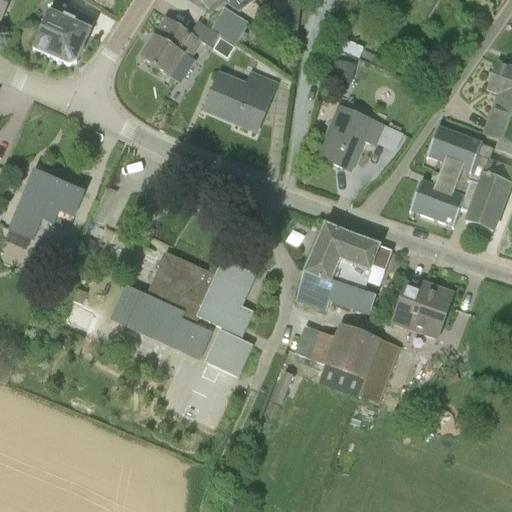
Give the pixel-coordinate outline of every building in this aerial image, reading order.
[(0,0),(0,22),(1,23),(10,0),(0,0)] [(69,67),(76,65),(94,23),(63,9),(65,5),(55,0),(33,52),(69,67)] [(210,15),(230,0),(197,0),(206,12),(207,11),(210,15)] [(296,38),(300,0),(288,0),(284,37),(296,38)] [(224,9),(210,31),(218,36),(234,47),(249,25),(225,10),(224,9)] [(166,20),(153,41),(192,65),(193,63),(190,60),(201,43),(210,49),(218,36),(210,31),(197,23),(190,36),(166,20)] [(213,52),(227,61),(234,50),(220,40),(213,52)] [(179,85),(192,65),(153,41),(140,61),(179,85)] [(362,51),(359,59),(371,64),(374,56),(362,51)] [(350,85),(355,68),(335,62),(330,79),(350,85)] [(484,137),(501,143),(511,146),(511,70),(497,65),(487,92),(503,98),(500,106),(495,105),(484,137)] [(255,133),(275,85),(251,75),(246,88),(219,77),(205,113),(255,133)] [(374,147),(382,127),(339,110),(318,160),(350,172),(362,142),(374,147)] [(460,212),(481,147),(481,145),(480,145),(480,146),(438,131),(439,129),(438,129),(428,155),(438,159),(437,163),(428,187),(421,185),(422,183),(421,183),(411,209),(422,212),(420,217),(452,229),(451,230),(453,231),(460,212)] [(498,152),(511,156),(511,146),(501,143),(498,152)] [(465,225),(492,234),(511,179),(511,171),(488,163),(493,151),(481,147),(460,212),(468,215),(465,225)] [(57,215),(72,220),(83,197),(33,175),(8,231),(32,241),(41,220),(53,225),(54,223),(57,215)] [(302,276),(300,286),(295,303),(326,314),(330,304),(368,318),(376,299),(364,295),(367,284),(379,288),(391,254),(350,239),(325,228),(302,276)] [(85,239),(79,251),(90,256),(96,244),(85,239)] [(217,280),(169,258),(166,256),(146,301),(125,291),(111,321),(199,361),(211,335),(193,327),(197,319),(227,333),(225,336),(221,334),(207,365),(236,379),(250,348),(239,343),(252,314),(239,309),(253,278),(224,265),(217,280)] [(423,286),(421,292),(405,286),(391,325),(436,341),(453,296),(423,286)] [(75,290),(70,301),(82,306),(86,295),(75,290)] [(305,330),(296,357),(298,358),(324,367),(321,373),(317,385),(357,400),(358,399),(380,342),(338,327),(334,339),(305,330)] [(358,399),(379,407),(401,350),(380,342),(358,399)] [(276,420),(293,378),(284,374),(266,417),(276,420)]
